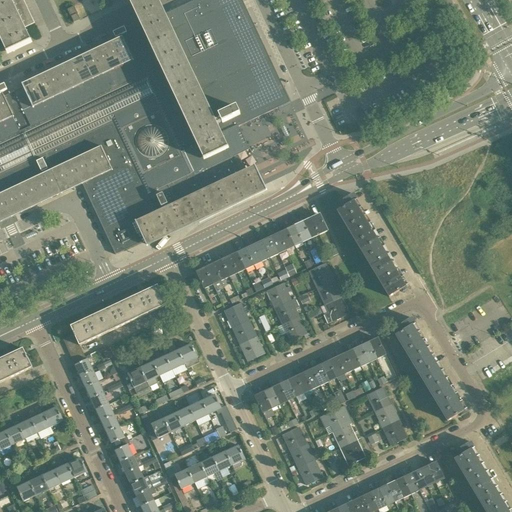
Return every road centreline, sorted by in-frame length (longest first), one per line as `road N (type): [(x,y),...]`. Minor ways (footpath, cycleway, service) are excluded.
road 1 (residential): [(229,388),(423,298),(474,393),(478,425)]
road 2 (residential): [(119,511),(33,320)]
road 3 (residential): [(478,425),(289,511)]
road 4 (tertiary): [(511,77),(338,165)]
road 5 (tertiary): [(343,175),(511,99)]
road 6 (residential): [(261,0),(338,165)]
road 7 (residential): [(229,388),(168,256)]
road 8 (tertiary): [(291,197),(168,256)]
